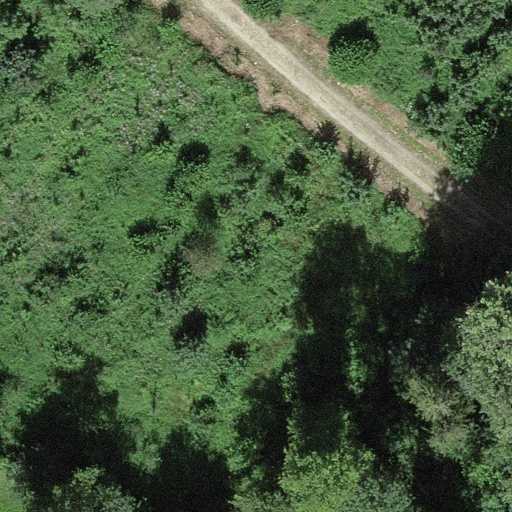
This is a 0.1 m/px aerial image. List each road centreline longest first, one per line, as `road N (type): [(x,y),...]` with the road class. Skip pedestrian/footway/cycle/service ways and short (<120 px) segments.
road 1 (track): [(511,255),(317,116)]
road 2 (track): [(206,0),(317,116)]
